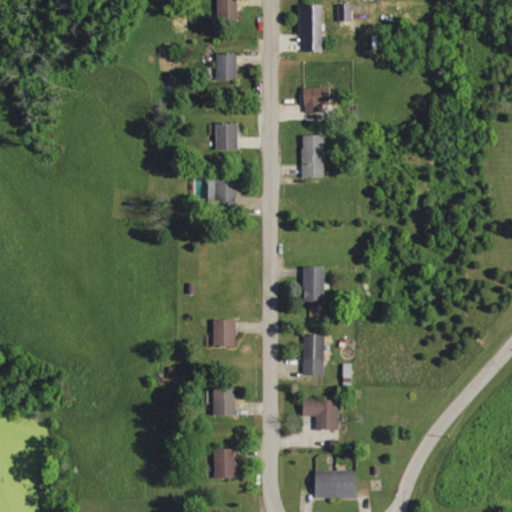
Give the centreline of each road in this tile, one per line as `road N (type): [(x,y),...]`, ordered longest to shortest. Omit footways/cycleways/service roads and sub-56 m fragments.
road 1 (residential): [(282,511),(268,0)]
road 2 (residential): [(403,511),(456,415),(511,352)]
